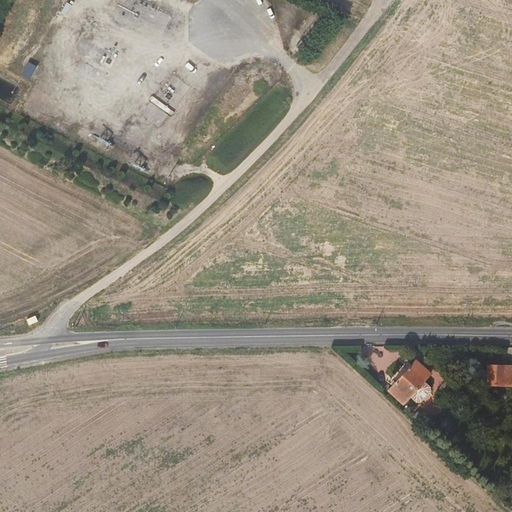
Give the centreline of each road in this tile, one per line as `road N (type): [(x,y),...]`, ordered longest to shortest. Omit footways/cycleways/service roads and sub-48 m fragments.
road 1 (tertiary): [(511,337),(119,339)]
road 2 (track): [(297,104),(385,0)]
road 3 (tertiary): [(0,363),(119,339)]
